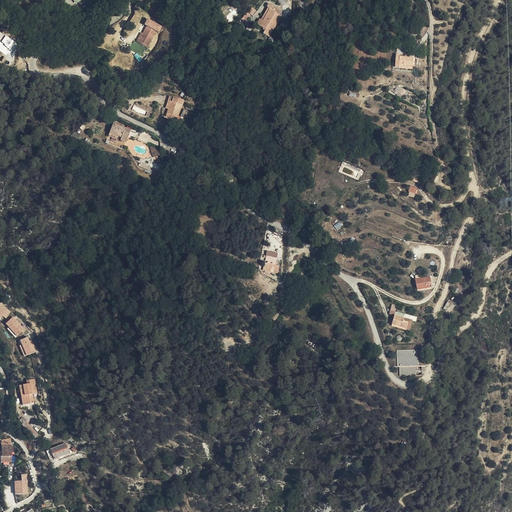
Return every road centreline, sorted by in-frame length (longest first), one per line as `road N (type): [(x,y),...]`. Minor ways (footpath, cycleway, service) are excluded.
road 1 (unclassified): [(431,378),(395,381),(353,285),(263,217),(220,172),(118,114),(86,77),(34,72),(35,57),(91,34),(127,0)]
road 2 (unclassified): [(431,378),(436,314),(477,197),(463,88),(497,0)]
road 3 (track): [(427,0),(442,167)]
road 4 (track): [(473,183),(446,206),(397,181),(330,191)]
road 5 (unclassified): [(511,253),(489,271),(482,303),(447,336),(431,378)]
